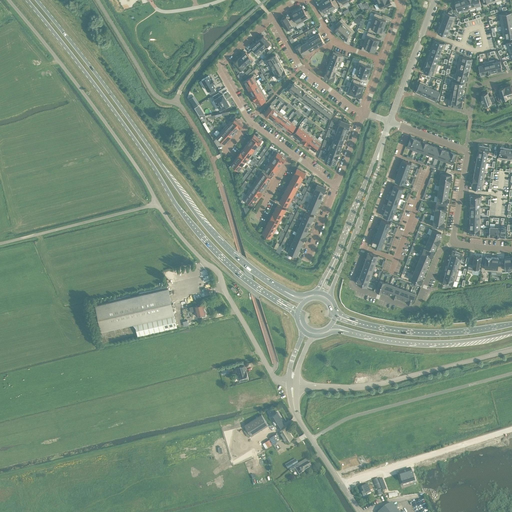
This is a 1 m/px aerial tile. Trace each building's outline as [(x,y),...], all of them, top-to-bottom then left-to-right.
[(321,2),(319,3),(321,7),(319,9),(322,15),(330,11),(323,0),(322,0),(320,1),(321,2)] [(323,0),(330,11),(338,6),(334,0),(333,0),(331,1),(330,0),(323,0)] [(383,0),(379,2),(377,3),(379,8),(382,7),(383,9),(386,7),(385,5),(391,3),(390,1),(391,1),(390,0),(383,0)] [(463,9),(460,0),(458,0),(454,1),(455,4),(454,4),(455,8),(456,8),(457,11),(463,9)] [(469,9),(466,0),(460,0),(463,9),(464,11),(469,9)] [(475,8),(472,0),(466,0),(469,9),(475,8)] [(297,10),(304,21),(303,19),(307,17),(308,19),(312,17),(307,10),(305,11),(302,7),(300,8),(300,7),(297,9),(297,10)] [(294,17),(292,19),(296,26),(304,21),(297,10),(296,10),(293,11),(294,12),(292,13),(294,17)] [(454,21),(456,16),(452,14),(452,13),(448,12),(448,13),(445,12),(443,17),(454,21)] [(511,18),(511,12),(499,14),(500,20),(511,18)] [(382,16),(375,13),(372,21),(371,22),(384,26),(385,26),(386,23),(385,22),(386,21),(381,19),(382,16)] [(283,18),(281,19),(287,31),(296,26),(292,19),(289,21),(286,16),(285,17),(284,17),(282,18),(283,18)] [(452,27),(454,21),(443,17),(441,22),(450,26),(452,27)] [(511,24),(511,18),(500,20),(501,26),(511,24)] [(338,34),(339,34),(348,25),(341,19),(336,24),(338,27),(335,30),(336,32),(338,34)] [(383,30),(384,27),(383,27),(384,26),(371,22),(368,30),(376,33),(377,30),(382,32),(382,30),(383,30)] [(448,31),(450,26),(441,22),(439,27),(448,31)] [(511,30),(511,24),(501,26),(502,32),(511,30)] [(348,25),(339,34),(340,35),(339,35),(341,37),(342,37),(343,38),(346,35),(349,37),(354,31),(348,25)] [(446,36),(448,31),(439,27),(439,29),(437,29),(436,32),(446,36)] [(511,36),(511,30),(502,32),(503,38),(511,36)] [(378,45),(379,42),(378,42),(379,40),(374,38),(375,35),(367,32),(364,41),(377,45),(378,45)] [(319,33),(314,35),(319,45),(324,42),(319,33)] [(263,35),(259,39),(267,48),(271,44),(263,35)] [(314,35),(309,38),(315,48),(319,45),(314,35)] [(309,38),(304,41),(310,51),(315,48),(309,38)] [(259,39),(255,43),(263,51),(262,50),(266,46),(267,48),(259,39)] [(444,49),(446,44),(434,39),(432,43),(434,43),(433,45),(442,48),(442,49),(444,49)] [(300,44),(305,54),(310,51),(304,41),(305,43),(301,45),(300,44)] [(376,49),(377,46),(376,46),(377,45),(364,41),(361,50),(369,52),(370,49),(374,51),(375,49),(376,49)] [(255,43),(251,47),(259,55),(263,51),(255,43)] [(300,44),(295,46),(301,56),(305,54),(300,44)] [(440,53),(442,49),(442,48),(433,45),(431,50),(440,53)] [(438,59),(440,53),(431,50),(429,55),(438,59)] [(246,52),(241,56),(249,64),(253,60),(246,52)] [(333,52),(331,57),(340,60),(340,61),(342,61),(344,56),(333,52)] [(276,55),(266,60),(269,65),(278,59),(276,55)] [(436,63),(438,59),(429,55),(427,60),(436,64),(436,63)] [(241,56),(237,59),(245,68),(245,67),(244,66),(248,63),(249,64),(241,56)] [(472,59),(459,56),(458,62),(459,61),(470,64),(470,62),(471,63),(472,59)] [(340,60),(331,57),(329,62),(338,65),(340,61),(340,60)] [(237,59),(233,63),(241,71),(245,68),(237,59)] [(278,59),(269,65),(271,70),(281,64),(278,59)] [(366,65),(367,62),(359,59),(356,68),(368,73),(369,72),(371,69),(370,69),(371,67),(366,65)] [(439,64),(436,63),(436,64),(427,60),(426,62),(425,62),(424,65),(425,66),(437,70),(439,64)] [(468,70),(470,64),(459,61),(458,62),(457,67),(468,70)] [(491,72),(488,61),(483,62),(483,64),(484,64),(486,74),(488,73),(488,74),(492,73),(491,72)] [(336,71),(338,65),(329,62),(327,67),(336,71)] [(281,64),(271,70),(272,70),(273,69),(276,74),(274,74),(274,75),(284,69),(281,64)] [(434,75),(437,70),(425,66),(423,71),(434,75)] [(334,75),(336,71),(327,67),(325,72),(334,76),(334,75)] [(467,75),(468,70),(457,67),(456,72),(456,73),(467,75)] [(368,76),(369,73),(368,73),(356,68),(354,74),(352,73),(351,75),(353,76),(353,77),(361,79),(362,76),(367,78),(367,76),(368,76)] [(284,69),(274,75),(277,79),(287,74),(284,69)] [(336,76),(334,75),(334,76),(325,72),(324,78),(334,82),(336,76)] [(465,81),(467,75),(456,73),(456,72),(455,72),(454,78),(465,81)] [(208,75),(202,79),(210,94),(216,90),(214,87),(215,86),(213,83),(214,82),(212,78),(210,79),(208,75)] [(253,75),(244,81),(246,86),(256,80),(253,75)] [(360,81),(352,78),(349,87),(361,92),(362,91),(364,88),(363,88),(364,86),(359,84),(360,81)] [(256,80),(246,86),(249,90),(259,85),(256,80)] [(425,83),(426,83),(420,80),(418,85),(417,84),(416,88),(417,88),(415,91),(421,93),(425,83)] [(464,89),(465,83),(452,81),(451,87),(453,88),(453,87),(463,89),(464,89)] [(292,95),(299,85),(294,82),(292,85),(290,84),(286,88),(293,93),(292,94),(292,95)] [(430,87),(430,86),(425,83),(421,93),(423,94),(422,95),(425,97),(426,96),(430,87)] [(259,85),(249,90),(252,95),(262,89),(259,85)] [(292,95),(296,98),(303,89),(299,85),(292,95)] [(508,99),(504,86),(504,87),(503,85),(499,87),(499,88),(498,88),(500,95),(497,96),(499,102),(508,99)] [(361,92),(349,87),(347,93),(350,94),(349,96),(352,97),(353,95),(359,97),(360,95),(361,96),(362,94),(361,93),(361,92)] [(430,98),(434,89),(430,87),(426,96),(430,98)] [(262,89),(252,95),(255,100),(264,94),(262,89)] [(296,98),(300,101),(307,92),(303,89),(296,98)] [(436,100),(440,91),(434,89),(430,98),(436,100)] [(486,91),(482,93),(482,94),(481,94),(482,98),(481,99),(482,102),(483,101),(485,107),(496,103),(494,97),(489,98),(487,92),(486,92),(486,91)] [(218,92),(212,96),(214,99),(214,100),(214,99),(220,109),(221,109),(228,105),(229,104),(227,101),(226,99),(223,94),(222,94),(220,96),(218,92)] [(304,104),(305,104),(312,95),(307,92),(300,101),(302,100),(305,103),(304,104)] [(462,101),(463,95),(462,95),(452,93),(451,93),(450,99),(462,101)] [(264,94),(255,100),(257,105),(267,99),(264,94)] [(305,104),(309,108),(316,99),(312,95),(305,104)] [(310,106),(314,109),(320,102),(316,99),(309,108),(310,106)] [(461,107),(462,101),(450,99),(449,99),(448,105),(453,106),(453,107),(457,108),(457,107),(461,107)] [(317,114),(324,105),(320,102),(314,109),(318,113),(317,114)] [(271,104),(264,113),(268,116),(275,107),(271,104)] [(199,115),(204,115),(199,105),(194,108),(199,115)] [(317,114),(322,117),(329,108),(324,105),(317,114)] [(275,107),(268,116),(273,120),(280,111),(275,107)] [(329,108),(322,117),(326,121),(333,112),(329,108)] [(280,111),(273,120),(277,123),(284,114),(280,111)] [(284,114),(277,123),(281,126),(287,119),(283,115),(284,114)] [(235,116),(231,120),(239,128),(243,123),(235,116)] [(287,119),(281,126),(286,130),(292,120),(291,122),(287,119)] [(339,119),(337,125),(348,129),(350,123),(339,119)] [(231,120),(227,124),(235,131),(239,128),(231,120)] [(292,120),(286,130),(290,133),(297,124),(292,120)] [(227,124),(223,128),(232,135),(235,131),(227,124)] [(293,134),(297,137),(304,128),(300,125),(293,134)] [(337,125),(339,125),(337,130),(346,134),(348,129),(337,125)] [(223,128),(220,132),(228,139),(232,135),(223,128)] [(297,137),(302,141),(309,132),(304,128),(297,137)] [(337,130),(335,135),(344,139),(346,134),(337,130)] [(220,132),(216,136),(224,144),(228,139),(220,132)] [(302,141),(306,144),(313,135),(309,132),(302,141)] [(254,134),(251,138),(260,145),(259,144),(262,140),(263,138),(258,134),(257,136),(254,134)] [(306,144),(310,147),(317,138),(313,135),(306,144)] [(335,135),(333,140),(342,144),(344,139),(335,135)] [(413,148),(416,139),(410,137),(407,146),(413,148)] [(251,138),(247,143),(257,150),(260,145),(251,138)] [(317,138),(310,147),(315,151),(322,141),(317,138)] [(413,148),(418,150),(422,141),(421,141),(416,139),(417,139),(416,139),(413,148)] [(330,145),(340,149),(342,144),(333,140),(331,145),(330,145)] [(422,141),(418,150),(424,152),(428,143),(422,141)] [(257,150),(247,143),(244,147),(253,154),(252,153),(255,149),(256,150),(257,150)] [(424,152),(430,155),(433,146),(428,144),(428,143),(424,152)] [(330,145),(328,150),(339,154),(340,149),(330,145)] [(430,155),(435,157),(439,147),(438,148),(433,146),(430,155)] [(500,146),(498,158),(504,159),(506,147),(500,146)] [(244,147),(241,151),(250,158),(253,154),(244,147)] [(435,157),(441,159),(444,149),(439,147),(435,157)] [(441,159),(446,161),(450,151),(450,152),(444,150),(445,149),(444,149),(441,159)] [(276,150),(273,155),(282,161),(286,157),(276,150)] [(328,155),(326,155),(337,159),(339,154),(328,150),(329,151),(328,155)] [(241,151),(238,155),(247,162),(250,158),(241,151)] [(456,153),(450,151),(446,161),(452,163),(456,153)] [(238,155),(234,160),(243,167),(244,166),(242,165),(245,161),(247,163),(247,162),(238,155)] [(273,155),(270,159),(279,166),(282,161),(273,155)] [(326,155),(324,160),(335,164),(337,159),(326,155)] [(270,159),(267,164),(276,170),(279,166),(270,159)] [(234,160),(231,164),(240,171),(243,167),(234,160)] [(402,160),(400,165),(409,168),(411,163),(402,160)] [(276,170),(267,164),(264,168),(273,175),(276,170)] [(400,165),(399,170),(408,174),(409,168),(400,165)] [(297,168),(295,172),(303,177),(306,172),(297,168)] [(399,170),(397,175),(406,179),(408,174),(399,170)] [(262,171),(259,176),(268,182),(271,178),(262,171)] [(295,172),(292,177),(300,182),(303,177),(295,172)] [(397,175),(395,181),(404,184),(406,179),(397,175)] [(259,176),(256,180),(265,187),(268,182),(259,176)] [(292,177),(289,182),(298,187),(300,182),(292,177)] [(256,180),(252,184),(262,191),(265,187),(256,180)] [(289,182),(287,187),(295,191),(298,187),(289,182)] [(252,184),(249,189),(259,195),(262,191),(252,184)] [(317,184),(315,189),(324,193),(326,188),(317,184)] [(403,188),(394,185),(392,190),(401,193),(403,188)] [(287,187),(284,192),(293,196),(295,191),(287,187)] [(249,189),(246,193),(256,200),(259,195),(249,189)] [(315,189),(313,194),(322,198),(324,193),(315,189)] [(392,190),(390,195),(399,199),(401,193),(392,190)] [(284,192),(282,196),(290,201),(293,196),(284,192)] [(256,200),(246,193),(243,198),(252,204),(256,200)] [(313,194),(311,199),(319,203),(322,198),(313,194)] [(390,195),(389,200),(398,204),(399,199),(390,195)] [(282,196),(279,201),(288,206),(290,201),(282,196)] [(311,199),(308,204),(317,208),(319,203),(311,199)] [(389,200),(387,205),(396,209),(398,204),(389,200)] [(278,204),(275,209),(283,214),(286,209),(278,204)] [(308,204),(306,209),(315,213),(317,208),(308,204)] [(387,205),(385,210),(394,214),(396,209),(387,205)] [(275,209),(272,214),(281,218),(283,214),(275,209)] [(385,210),(383,216),(392,219),(394,214),(385,210)] [(305,212),(303,217),(312,221),(314,216),(305,212)] [(272,214),(270,219),(278,223),(281,218),(272,214)] [(303,217),(301,222),(310,226),(312,221),(303,217)] [(270,219),(267,223),(276,228),(278,223),(270,219)] [(381,219),(379,225),(388,228),(390,223),(381,219)] [(301,222),(299,227),(307,231),(310,226),(301,222)] [(267,223),(265,228),(273,233),(276,228),(267,223)] [(379,225),(378,230),(387,233),(388,228),(379,225)] [(299,227),(296,232),(305,236),(307,231),(299,227)] [(265,228),(262,233),(271,238),(273,233),(265,228)] [(432,229),(430,235),(440,239),(439,238),(441,233),(432,229)] [(378,230),(376,235),(385,238),(387,233),(378,230)] [(296,232),(294,237),(303,241),(305,236),(296,232)] [(373,239),(373,240),(383,243),(385,238),(376,235),(374,240),(373,239)] [(437,244),(440,239),(430,235),(428,241),(437,244)] [(294,237),(292,242),(301,246),(303,241),(294,237)] [(373,240),(371,245),(381,249),(383,243),(373,240)] [(437,244),(428,241),(425,246),(434,250),(437,244),(437,245),(437,244)] [(292,242),(290,247),(299,251),(301,246),(292,242)] [(290,247),(288,252),(297,256),(299,251),(290,247)] [(422,253),(431,257),(433,252),(424,248),(422,253)] [(463,253),(453,249),(451,255),(461,258),(463,253)] [(366,257),(376,261),(378,256),(368,252),(368,253),(366,257)] [(431,257),(422,253),(419,259),(428,262),(430,257),(431,258),(431,257)] [(461,258),(451,255),(449,261),(460,264),(461,258)] [(469,264),(467,271),(472,271),(472,270),(479,271),(481,256),(474,255),(473,264),(469,264)] [(482,264),(481,270),(491,271),(491,264),(492,257),(491,257),(491,256),(486,255),(486,257),(485,256),(485,265),(482,264)] [(501,266),(501,272),(511,271),(511,257),(510,257),(510,256),(505,256),(505,258),(504,258),(505,266),(501,266)] [(365,263),(374,266),(376,261),(366,257),(366,258),(367,258),(365,263)] [(491,264),(491,271),(497,271),(497,272),(501,272),(501,266),(498,266),(498,257),(492,257),(491,264)] [(419,259),(417,264),(426,268),(427,265),(428,266),(429,263),(428,262),(419,259)] [(460,264),(449,261),(447,266),(459,270),(459,269),(458,269),(460,264)] [(372,271),(374,266),(365,263),(364,264),(363,268),(372,271)] [(417,264),(415,269),(424,273),(425,273),(426,270),(425,270),(426,268),(417,264)] [(459,270),(447,266),(446,271),(457,275),(459,270)] [(370,276),(372,271),(363,268),(362,271),(361,273),(370,276)] [(415,269),(413,274),(422,278),(424,273),(415,269)] [(457,275),(446,271),(444,277),(456,281),(457,275)] [(368,281),(370,276),(361,273),(359,278),(359,277),(359,278),(368,281)] [(422,280),(422,278),(413,274),(411,280),(415,282),(420,284),(422,280)] [(456,281),(444,277),(442,283),(453,286),(454,280),(455,281),(456,281)] [(368,281),(359,278),(357,283),(366,286),(368,281)] [(385,282),(379,280),(378,285),(376,290),(378,291),(381,292),(382,290),(385,282)] [(382,291),(386,293),(388,288),(390,284),(386,283),(385,282),(382,290),(381,292),(382,291)] [(391,296),(395,286),(392,285),(390,284),(388,288),(386,293),(391,295),(391,296)] [(394,297),(396,298),(400,288),(395,286),(391,296),(394,297)] [(174,314),(168,288),(95,305),(101,331),(132,324),(136,328),(138,336),(177,327),(174,314)] [(397,297),(402,299),(405,290),(400,288),(396,298),(397,298),(397,297)] [(406,301),(407,301),(410,292),(405,290),(402,299),(407,301),(406,301)] [(415,294),(410,292),(407,301),(412,303),(415,294)] [(205,310),(203,304),(189,307),(190,312),(195,311),(196,316),(202,315),(202,316),(206,316),(205,314),(206,314),(205,313),(206,311),(205,310)] [(237,367),(239,373),(238,374),(240,381),(248,379),(246,371),(245,372),(244,366),(237,367)] [(277,413),(270,417),(275,425),(277,428),(284,424),(279,416),(277,413)] [(262,415),(245,425),(251,435),(268,425),(262,415)] [(286,442),(293,437),(286,427),(279,432),(286,442)] [(273,443),(280,439),(276,434),(269,438),(273,443)] [(291,468),(289,470),(291,472),(294,469),(295,470),(296,469),(299,475),(311,468),(309,463),(304,466),(302,462),(298,464),(291,468)] [(405,472),(399,474),(401,482),(413,479),(410,469),(405,471),(405,472)] [(363,497),(371,494),(370,491),(373,490),(371,486),(368,487),(367,485),(360,488),(362,493),(363,497)] [(379,511),(398,511),(392,503),(379,511)]
